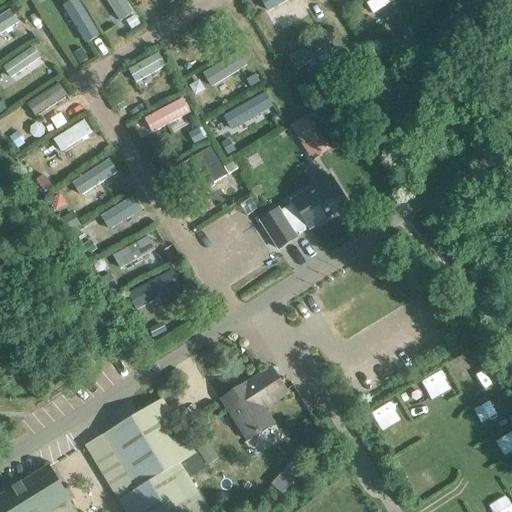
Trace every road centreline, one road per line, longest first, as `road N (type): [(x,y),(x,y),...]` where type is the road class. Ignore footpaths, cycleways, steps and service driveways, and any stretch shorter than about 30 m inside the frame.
road 1 (unknown): [(204,0),(107,67),(105,101),(241,316)]
road 2 (unclassified): [(398,218),(511,149)]
